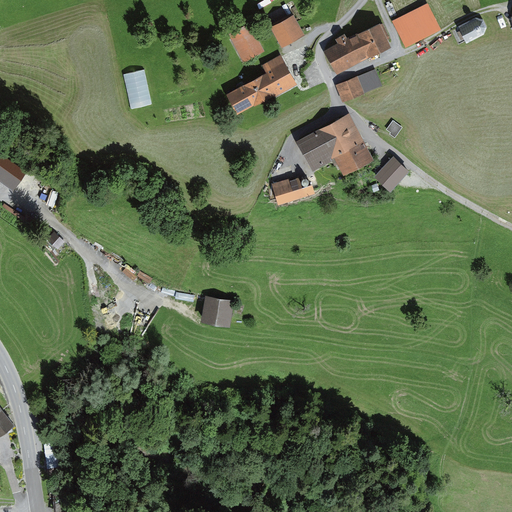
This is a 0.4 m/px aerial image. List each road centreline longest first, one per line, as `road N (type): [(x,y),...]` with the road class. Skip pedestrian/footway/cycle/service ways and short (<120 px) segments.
road 1 (residential): [(362,0),(320,46),(329,78),(505,5)]
road 2 (track): [(200,324),(88,261),(34,207),(0,196)]
road 3 (track): [(329,78),(340,104),(387,145),(511,226)]
road 4 (tertiary): [(0,356),(20,409),(37,511)]
